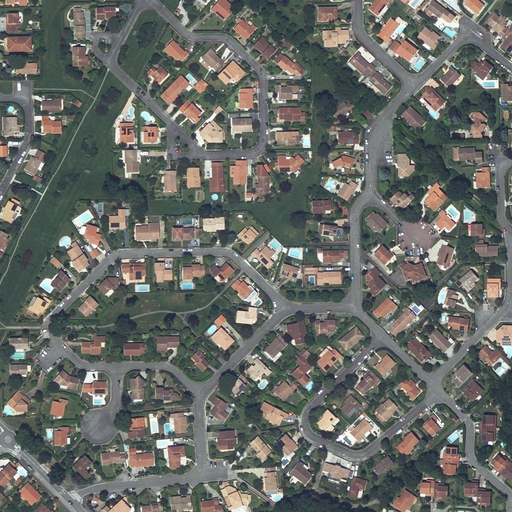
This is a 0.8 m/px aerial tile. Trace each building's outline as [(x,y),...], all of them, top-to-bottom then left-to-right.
[(225,18),(234,8),(224,0),(219,0),(213,8),(225,18)] [(371,10),(378,15),(389,0),(376,0),(373,4),(375,5),(371,10)] [(452,22),(455,17),(433,0),(432,0),(427,8),(432,11),(433,12),(440,17),(441,16),(449,21),(452,22)] [(477,0),(468,0),(465,4),(478,14),(484,5),(477,0)] [(105,16),(115,16),(115,7),(104,7),(105,8),(96,8),(96,19),(105,19),(105,18),(105,16)] [(336,18),(336,7),(318,8),(318,21),(325,20),(325,18),(336,18)] [(73,20),(75,20),(75,30),(75,38),(84,38),(84,19),(83,19),(83,12),(80,12),(80,8),(75,8),(75,12),(73,12),(73,20)] [(225,18),(213,8),(211,10),(223,20),(225,18)] [(432,11),(427,8),(424,12),(430,16),(433,12),(432,11)] [(6,32),(15,32),(15,27),(17,27),(20,27),(19,23),(18,23),(17,13),(8,13),(8,14),(8,18),(6,18),(6,32)] [(499,17),(494,13),(487,22),(493,27),(500,32),(499,33),(503,36),(508,30),(504,27),(507,23),(504,21),(499,17)] [(378,35),(383,39),(386,36),(389,38),(399,25),(391,18),(385,25),(387,26),(382,32),(381,31),(378,35)] [(241,20),(234,28),(241,35),(243,33),(247,38),(256,28),(252,25),(249,28),(241,20)] [(501,47),(509,53),(511,49),(511,27),(511,26),(508,30),(511,33),(501,47)] [(432,33),(425,27),(418,36),(425,42),(423,44),(429,49),(431,47),(434,49),(440,43),(437,40),(439,38),(432,33)] [(348,39),(348,31),(339,31),(335,31),(335,33),(332,33),(332,31),(326,31),(327,40),(325,40),(325,46),(336,45),(336,43),(345,42),(345,39),(348,39)] [(265,39),(262,36),(253,45),(253,46),(256,49),(257,48),(262,53),(268,58),(277,48),(275,46),(273,48),(264,40),(265,39)] [(30,37),(7,37),(7,51),(31,51),(30,37)] [(172,41),(165,48),(172,55),(176,60),(178,58),(181,61),(188,54),(185,51),(184,52),(172,41)] [(411,58),(417,50),(405,41),(397,51),(402,55),(403,55),(405,53),(406,54),(411,58)] [(84,48),(73,48),(73,66),(83,66),(83,57),(84,57),(84,48)] [(172,55),(165,48),(163,49),(170,56),(172,55)] [(214,52),(210,48),(201,57),(204,60),(209,65),(212,68),(212,67),(216,71),(223,63),(215,55),(213,53),(214,52)] [(370,63),(369,65),(359,56),(360,54),(358,52),(347,64),(353,70),(355,68),(361,73),(364,70),(369,74),(375,67),(370,63)] [(277,64),(284,56),(281,53),(274,61),(277,64)] [(305,70),(299,65),(297,67),(294,64),(284,56),(277,64),(284,69),(285,68),(287,70),(292,74),(293,72),(296,75),(301,75),(305,70)] [(16,73),(27,72),(27,74),(37,73),(37,63),(27,63),(16,64),(16,61),(8,61),(8,67),(16,67),(16,73)] [(232,61),(218,76),(226,83),(232,77),(236,81),(244,73),(241,70),(240,70),(235,66),(236,65),(232,61)] [(485,61),(483,63),(481,66),(478,64),(478,63),(475,61),(471,65),(472,66),(471,68),(477,72),(475,74),(483,80),(493,67),(485,61)] [(168,74),(160,66),(155,70),(152,67),(146,72),(150,76),(151,75),(152,74),(156,78),(155,79),(159,83),(168,74)] [(449,87),(461,75),(451,66),(449,69),(450,70),(441,79),(449,87)] [(377,72),(369,81),(384,94),(391,86),(382,78),(383,77),(377,72)] [(188,82),(181,75),(160,96),(167,103),(176,94),(182,88),(185,88),(188,85),(188,82)] [(194,87),(197,90),(203,84),(200,81),(194,87)] [(197,90),(199,93),(205,87),(203,84),(197,90)] [(275,92),(279,92),(280,92),(280,98),(298,98),(298,86),(287,86),(287,87),(280,87),(280,85),(275,85),(275,92)] [(445,102),(430,87),(422,96),(437,111),(445,102)] [(239,93),(239,108),(252,108),(252,102),(251,102),(251,93),(252,93),(252,88),(240,89),(240,93),(239,93)] [(176,94),(167,103),(169,105),(177,96),(176,94)] [(197,117),(201,113),(187,100),(186,101),(180,107),(184,111),(184,110),(191,116),(194,120),(197,117)] [(42,111),(61,110),(60,101),(52,102),(41,102),(42,111)] [(335,118),(349,110),(350,112),(355,108),(351,101),(346,104),(344,102),(330,110),(335,118)] [(426,122),(410,106),(402,114),(415,128),(417,126),(420,128),(426,122)] [(300,120),(300,108),(278,109),(278,119),(284,119),(292,119),(292,121),(300,120)] [(486,118),(480,112),(475,112),(470,116),(473,119),(475,119),(475,124),(473,124),(472,126),(472,130),(470,131),(474,134),(473,135),(470,135),(470,138),(482,137),(482,134),(481,133),(484,130),(484,128),(486,125),(485,124),(481,124),(481,121),(484,121),(486,118)] [(52,133),(61,132),(61,121),(52,122),(52,121),(48,121),(48,116),(41,116),(41,121),(42,121),(42,130),(52,130),(52,131),(52,133)] [(16,117),(6,117),(6,132),(3,132),(2,132),(2,136),(13,135),(13,132),(17,131),(17,125),(16,117)] [(251,119),(232,119),(232,129),(240,129),(240,128),(241,128),(241,131),(251,130),(251,119)] [(222,131),(222,130),(213,121),(210,124),(209,123),(199,134),(203,138),(204,137),(208,141),(219,141),(219,131),(222,131)] [(121,123),(121,128),(121,137),(120,137),(120,143),(133,142),(132,123),(121,123)] [(144,142),(156,142),(156,137),(155,132),(157,132),(157,128),(155,128),(155,126),(148,127),(148,126),(142,126),(142,132),(143,132),(144,142)] [(208,141),(204,137),(203,138),(208,142),(222,142),(222,131),(219,131),(219,141),(208,141)] [(276,132),(276,144),(287,144),(287,143),(295,143),(295,132),(276,132)] [(298,132),(295,132),(295,143),(287,143),(287,144),(299,144),(298,132)] [(338,143),(346,142),(354,142),(354,144),(358,143),(358,136),(354,137),(354,132),(338,132),(338,143)] [(466,159),(466,158),(459,158),(458,148),(458,147),(454,147),(454,160),(466,160),(466,159)] [(483,162),(482,152),(475,152),(475,148),(458,148),(459,158),(466,158),(466,159),(476,158),(476,162),(483,162)] [(25,169),(34,174),(41,161),(43,163),(45,159),(42,158),(44,153),(38,150),(34,158),(31,156),(25,169)] [(136,156),(136,154),(124,154),(124,163),(126,163),(126,156),(136,156)] [(414,170),(410,165),(409,159),(406,159),(405,154),(398,154),(398,166),(400,166),(400,168),(399,168),(399,176),(409,176),(414,170)] [(286,156),(278,156),(278,163),(274,163),(274,166),(277,169),(278,169),(279,171),(289,170),(289,173),(291,172),(293,171),(294,171),(304,161),(298,155),(294,159),(292,157),(286,156)] [(136,163),(136,156),(126,156),(126,163),(126,172),(138,172),(138,163),(136,163)] [(354,159),(343,156),(331,162),(335,168),(336,167),(341,164),(343,165),(349,167),(351,163),(353,163),(354,159)] [(245,184),(245,175),(245,170),(246,170),(246,166),(236,166),(233,166),(230,166),(230,175),(233,175),(233,184),(245,184)] [(258,192),(268,192),(268,176),(262,166),(256,166),(256,175),(258,176),(258,185),(258,191),(258,192)] [(222,167),(212,168),(212,179),(212,187),(222,187),(222,167)] [(482,172),(477,173),(477,188),(488,187),(488,180),(489,180),(489,167),(482,167),(482,172)] [(198,168),(187,168),(187,177),(190,177),(190,187),(199,187),(199,176),(198,176),(198,168)] [(175,191),(175,171),(166,171),(166,175),(164,175),(164,191),(175,191)] [(222,191),(222,187),(212,187),(212,179),(209,179),(210,191),(222,191)] [(345,182),(338,194),(347,199),(350,193),(353,188),(355,189),(357,185),(351,181),(349,185),(345,182)] [(448,197),(439,188),(440,186),(437,182),(429,190),(433,193),(431,195),(425,201),(429,205),(431,203),(434,207),(441,200),(443,202),(448,197)] [(403,209),(411,201),(407,198),(408,197),(405,193),(403,195),(400,192),(397,192),(391,199),(395,203),(396,202),(397,201),(400,204),(399,205),(403,209)] [(10,202),(8,201),(1,214),(4,215),(2,218),(11,223),(13,220),(11,219),(15,211),(18,206),(17,206),(19,202),(12,198),(10,202)] [(434,211),(443,202),(441,200),(434,207),(431,203),(429,205),(434,211)] [(312,212),(322,212),(322,210),(324,210),(330,209),(330,201),(311,201),(312,212)] [(442,209),(438,214),(442,217),(435,224),(441,230),(445,226),(449,230),(455,224),(445,214),(446,213),(442,209)] [(376,215),(373,212),(365,219),(368,222),(367,223),(370,226),(371,226),(374,227),(377,230),(379,232),(388,224),(381,217),(380,218),(378,216),(379,215),(377,213),(376,215)] [(109,229),(114,229),(114,227),(116,227),(125,227),(125,216),(109,216),(109,229)] [(224,229),(224,217),(215,218),(215,219),(203,219),(203,228),(206,228),(211,228),(211,231),(216,231),(216,229),(224,229)] [(156,238),(159,238),(158,223),(152,223),(148,223),(148,226),(141,226),(141,227),(135,227),(135,238),(142,238),(142,237),(144,237),(144,238),(151,238),(151,241),(156,241),(156,238)] [(323,224),(322,235),(329,235),(329,233),(335,234),(335,236),(339,237),(340,228),(336,228),(336,226),(323,224)] [(483,234),(483,224),(472,224),(472,235),(483,234)] [(97,227),(87,225),(84,235),(85,238),(88,239),(87,242),(95,244),(96,241),(98,241),(100,235),(95,233),(97,227)] [(248,244),(256,236),(249,229),(247,230),(245,227),(237,235),(240,238),(241,237),(245,240),(248,244)] [(193,228),(173,228),(173,240),(181,240),(181,239),(193,239),(193,231),(193,228)] [(488,246),(488,244),(484,244),(484,240),(476,240),(476,252),(481,252),(481,254),(487,254),(487,255),(498,255),(498,246),(490,246),(490,247),(488,247),(488,246)] [(79,271),(88,265),(87,265),(88,264),(86,261),(87,260),(75,242),(71,244),(73,248),(67,252),(71,257),(70,257),(73,261),(72,262),(75,267),(76,267),(79,270),(79,271)] [(438,256),(439,256),(441,257),(438,264),(447,267),(454,248),(442,244),(438,256)] [(393,256),(383,245),(374,254),(385,264),(393,256)] [(270,251),(265,246),(259,252),(256,249),(251,254),(255,257),(256,256),(261,262),(262,261),(269,267),(273,263),(269,259),(275,253),(272,249),(270,251)] [(89,252),(93,258),(100,254),(96,248),(89,252)] [(290,249),(288,256),(301,259),(303,252),(290,249)] [(343,250),(322,251),(322,252),(322,261),(330,261),(340,260),(339,258),(343,258),(343,257),(343,250)] [(60,263),(54,257),(50,261),(56,267),(60,263)] [(406,280),(411,278),(410,277),(415,275),(416,276),(418,275),(419,279),(426,277),(421,264),(415,266),(416,267),(413,268),(412,266),(409,264),(408,266),(403,261),(399,265),(400,267),(390,276),(400,287),(407,280),(406,280)] [(172,279),(172,270),(163,270),(163,268),(164,267),(164,263),(154,263),(154,268),(156,268),(156,273),(156,282),(163,281),(163,279),(172,279)] [(233,270),(226,263),(220,268),(217,268),(217,267),(214,264),(210,269),(211,270),(210,272),(215,277),(217,275),(219,277),(219,281),(223,281),(233,270)] [(144,264),(140,264),(140,265),(136,265),(136,267),(134,267),(129,267),(129,264),(121,264),(122,272),(129,272),(129,280),(133,280),(133,279),(142,278),(142,276),(145,275),(144,264)] [(299,269),(283,264),(280,275),(288,278),(288,276),(291,277),(296,278),(299,269)] [(182,267),(182,279),(192,279),(192,276),(200,276),(200,275),(200,273),(199,265),(191,265),(191,267),(182,267)] [(376,267),(372,271),(376,275),(377,276),(380,272),(376,267)] [(70,279),(61,270),(57,274),(59,275),(51,284),(59,292),(62,288),(65,284),(64,283),(65,282),(66,283),(70,279)] [(372,271),(371,270),(367,275),(368,277),(367,278),(369,281),(374,286),(371,288),(369,290),(375,296),(386,285),(377,276),(376,275),(372,271)] [(478,278),(471,270),(459,280),(459,279),(455,282),(459,287),(463,284),(468,290),(471,287),(469,286),(474,282),(478,278)] [(340,272),(322,272),(323,273),(317,273),(317,284),(323,284),(323,282),(329,282),(340,282),(340,272)] [(237,279),(231,286),(234,289),(235,288),(246,299),(250,294),(253,296),(256,293),(254,290),(252,291),(248,287),(242,281),(240,283),(237,279)] [(488,279),(488,296),(498,296),(498,289),(498,287),(500,287),(500,279),(488,279)] [(454,307),(458,295),(455,294),(456,291),(448,289),(447,288),(446,290),(448,290),(447,292),(449,293),(447,298),(449,298),(447,305),(454,307)] [(28,309),(37,315),(42,307),(44,308),(47,303),(49,304),(51,301),(44,297),(42,300),(38,297),(37,298),(34,296),(29,304),(30,305),(28,309)] [(98,304),(90,296),(85,301),(86,302),(84,304),(83,303),(78,309),(86,316),(98,304)] [(396,305),(388,297),(373,312),(378,317),(381,314),(384,317),(391,310),(396,305)] [(237,311),(236,322),(252,324),(252,320),(253,317),(256,318),(257,313),(256,313),(256,308),(249,307),(249,312),(237,311)] [(408,308),(391,326),(392,327),(390,329),(396,335),(398,333),(399,333),(404,327),(408,322),(409,323),(416,316),(408,308)] [(221,314),(215,320),(221,325),(226,320),(221,314)] [(452,317),(451,326),(460,327),(460,329),(459,330),(468,331),(469,319),(468,319),(469,317),(464,316),(464,318),(452,317)] [(306,337),(303,320),(297,322),(297,323),(286,325),(288,335),(290,335),(293,334),(294,339),(296,344),(305,342),(304,338),(306,337)] [(335,331),(335,320),(327,320),(327,323),(324,323),(319,323),(319,321),(315,321),(315,329),(319,329),(319,334),(327,333),(327,331),(335,331)] [(511,342),(511,325),(503,326),(497,331),(501,335),(501,337),(497,337),(497,342),(501,342),(502,342),(503,341),(507,341),(507,342),(511,342)] [(356,327),(338,341),(345,350),(356,342),(355,340),(362,335),(356,327)] [(225,350),(233,341),(228,336),(224,331),(220,328),(211,337),(214,340),(213,340),(218,345),(219,343),(225,350)] [(452,345),(437,329),(429,336),(440,348),(441,347),(446,351),(452,345)] [(91,342),(81,342),(81,353),(91,353),(96,353),(96,351),(100,351),(100,342),(105,342),(105,336),(96,336),(94,336),(94,344),(91,344),(91,342)] [(178,347),(178,337),(157,337),(157,350),(166,350),(166,347),(166,346),(174,346),(174,347),(178,347)] [(272,358),(287,343),(281,337),(278,340),(276,338),(270,345),(271,346),(265,352),(272,358)] [(422,362),(425,359),(423,356),(429,351),(415,337),(407,345),(413,350),(411,351),(422,362)] [(26,338),(9,338),(9,349),(26,348),(26,338)] [(131,355),(140,355),(140,353),(144,353),(144,344),(123,344),(123,353),(131,353),(131,355)] [(493,353),(486,345),(478,352),(492,366),(496,361),(495,359),(501,354),(496,349),(493,353)] [(337,359),(341,355),(334,349),(331,353),(324,346),(317,353),(321,357),(316,362),(325,371),(331,365),(329,363),(335,357),(337,359)] [(191,357),(196,361),(198,363),(196,365),(202,371),(209,364),(203,358),(205,356),(198,350),(191,357)] [(310,354),(306,350),(301,355),(303,356),(305,359),(310,354)] [(429,351),(423,356),(425,359),(426,360),(432,354),(429,351)] [(383,375),(395,363),(386,354),(382,359),(383,360),(379,364),(378,363),(374,367),(383,375)] [(507,360),(501,354),(495,359),(496,361),(501,357),(505,362),(507,360)] [(299,365),(291,373),(303,385),(309,380),(301,372),(304,370),(306,372),(309,369),(302,362),(306,359),(305,359),(303,356),(301,355),(300,356),(297,359),(296,360),(295,361),(299,365)] [(271,372),(257,358),(253,362),(256,364),(257,365),(254,368),(253,367),(252,365),(249,368),(251,371),(248,374),(254,380),(260,374),(261,375),(263,372),(267,376),(271,372)] [(302,362),(309,369),(312,366),(306,359),(302,362)] [(472,373),(464,364),(455,373),(458,377),(457,378),(453,382),(458,387),(472,373)] [(27,365),(10,365),(10,376),(19,376),(19,374),(19,372),(21,372),(21,374),(27,374),(27,365)] [(62,370),(52,381),(52,384),(60,386),(61,384),(67,386),(67,387),(76,389),(79,379),(70,377),(69,377),(68,377),(67,378),(66,377),(67,375),(62,370)] [(365,392),(372,385),(375,382),(377,384),(380,380),(371,370),(367,374),(368,375),(363,380),(358,385),(359,386),(361,389),(359,391),(362,394),(365,392)] [(236,396),(246,386),(244,384),(247,380),(241,374),(237,378),(238,379),(239,380),(234,386),(230,390),(236,396)] [(135,379),(130,379),(130,389),(132,389),(134,389),(134,392),(132,392),(132,393),(130,396),(132,399),(143,399),(143,389),(142,389),(142,386),(145,383),(138,376),(135,379)] [(408,381),(404,378),(398,385),(401,388),(402,387),(408,392),(406,394),(412,400),(419,393),(413,388),(414,386),(416,385),(410,379),(408,381)] [(483,390),(473,379),(462,390),(473,401),(483,390)] [(288,385),(284,381),(274,392),(277,395),(281,399),(285,396),(287,394),(288,396),(297,387),(297,386),(292,382),(292,381),(288,385)] [(93,394),(106,394),(106,382),(92,382),(92,384),(89,385),(89,392),(93,392),(93,394)] [(155,388),(155,399),(163,399),(163,400),(172,400),(172,399),(179,399),(179,396),(176,393),(173,393),(173,389),(166,389),(166,390),(163,390),(163,388),(155,388)] [(7,402),(16,411),(27,410),(27,407),(25,406),(27,405),(21,399),(24,397),(18,391),(7,402)] [(340,409),(348,417),(360,405),(355,401),(355,400),(351,395),(348,398),(349,400),(345,404),(340,409)] [(227,404),(215,396),(211,403),(215,406),(210,414),(218,419),(223,419),(227,413),(223,411),(227,404)] [(29,402),(24,397),(21,399),(27,405),(29,402)] [(59,402),(53,401),(50,414),(62,417),(65,404),(66,404),(67,400),(60,399),(59,402)] [(384,420),(385,421),(390,416),(389,415),(391,413),(397,407),(388,399),(382,405),(383,405),(377,412),(378,413),(384,420)] [(275,423),(279,425),(283,417),(286,419),(288,415),(263,402),(259,410),(266,414),(266,415),(276,421),(275,423)] [(377,412),(383,405),(382,405),(381,404),(375,410),(377,412)] [(336,419),(327,410),(321,415),(322,416),(324,418),(323,419),(322,418),(317,423),(324,431),(336,419)] [(175,433),(186,432),(185,427),(184,427),(184,425),(185,425),(184,417),(182,417),(182,413),(170,414),(171,418),(173,418),(175,433)] [(382,422),(384,420),(378,413),(376,416),(382,422)] [(430,418),(422,424),(433,436),(440,429),(434,422),(437,419),(433,414),(429,417),(430,418)] [(483,421),(482,428),(492,428),(492,424),(496,424),(496,419),(494,419),(494,415),(483,414),(483,421)] [(128,438),(145,436),(143,420),(135,421),(135,419),(130,419),(131,428),(132,427),(132,431),(128,432),(128,438)] [(373,427),(364,419),(350,433),(357,441),(363,435),(368,430),(369,431),(373,427)] [(60,431),(54,431),(54,444),(66,444),(66,431),(68,431),(68,427),(60,427),(60,431)] [(492,428),(482,428),(482,434),(482,441),(493,441),(493,437),(495,437),(495,432),(492,432),(492,428)] [(233,430),(219,431),(219,439),(220,439),(221,450),(233,449),(232,444),(232,438),(234,438),(233,430)] [(419,440),(412,432),(405,438),(406,439),(405,440),(406,441),(405,443),(403,441),(400,445),(401,446),(397,448),(402,454),(405,451),(409,448),(411,450),(414,448),(413,446),(419,440)] [(284,434),(275,442),(287,455),(296,448),(289,441),(290,441),(284,434)] [(270,451),(257,436),(249,443),(257,452),(258,453),(257,453),(257,454),(261,458),(262,458),(265,456),(270,451)] [(168,448),(170,468),(179,467),(178,457),(184,456),(183,446),(168,448)] [(457,460),(457,454),(458,447),(447,447),(447,451),(446,456),(448,456),(448,460),(457,460)] [(153,464),(152,453),(135,455),(135,452),(135,448),(129,449),(130,460),(134,460),(135,467),(139,467),(139,465),(144,465),(153,464)] [(119,451),(101,454),(102,465),(110,464),(110,462),(110,460),(114,460),(114,462),(120,461),(120,462),(125,461),(124,454),(119,455),(119,451)] [(258,453),(257,452),(255,454),(263,462),(267,458),(265,456),(262,458),(261,458),(257,454),(257,453),(258,453)] [(502,471),(508,465),(505,462),(506,461),(502,458),(498,454),(491,462),(495,466),(502,471)] [(92,462),(85,455),(81,459),(81,458),(73,466),(84,476),(88,472),(86,470),(84,468),(87,465),(88,466),(92,462)] [(395,465),(388,456),(384,459),(386,461),(382,464),(381,462),(377,465),(377,467),(374,470),(378,475),(382,472),(386,468),(387,470),(388,471),(395,465)] [(456,474),(457,460),(448,460),(447,464),(446,464),(445,469),(445,473),(456,474)] [(297,462),(289,473),(292,475),(304,485),(311,476),(304,470),(306,468),(297,462)] [(1,474),(0,475),(0,484),(2,487),(8,481),(17,472),(9,464),(2,471),(3,473),(2,474),(1,474)] [(347,478),(349,471),(338,467),(335,466),(329,464),(327,472),(329,472),(332,473),(331,476),(336,478),(340,479),(341,476),(347,478)] [(508,465),(502,471),(511,479),(511,466),(511,467),(508,465)] [(265,490),(277,490),(277,489),(276,477),(276,472),(264,473),(265,490)] [(14,483),(17,485),(24,478),(21,475),(14,483)] [(363,489),(366,481),(353,477),(348,495),(356,497),(359,488),(363,489)] [(2,487),(5,489),(10,483),(8,481),(2,487)] [(27,482),(19,490),(22,493),(33,504),(41,496),(36,492),(32,488),(33,487),(27,482)] [(421,482),(420,493),(426,493),(426,491),(430,491),(430,493),(434,494),(434,487),(435,485),(431,484),(431,483),(426,482),(421,482)] [(478,493),(478,491),(478,489),(479,483),(472,483),(465,482),(465,493),(469,494),(469,496),(474,496),(474,492),(478,493)] [(438,487),(434,487),(434,494),(434,496),(438,496),(438,494),(442,494),(442,496),(447,497),(448,486),(443,486),(438,485),(438,487)] [(247,495),(247,494),(240,494),(238,494),(237,494),(236,492),(235,489),(228,486),(224,488),(227,495),(231,506),(228,507),(229,509),(231,508),(231,509),(233,509),(237,507),(235,503),(240,501),(246,502),(246,501),(247,495)] [(41,496),(33,487),(32,488),(36,492),(41,496)] [(398,503),(396,507),(404,511),(406,509),(410,504),(412,505),(416,498),(405,490),(401,497),(398,497),(395,501),(398,503)] [(486,502),(490,503),(491,492),(485,491),(478,491),(478,493),(478,496),(478,500),(482,500),(481,504),(486,505),(486,502)] [(33,504),(22,493),(20,495),(26,500),(32,505),(33,504)] [(178,496),(170,497),(171,509),(177,509),(177,511),(183,510),(183,508),(187,508),(187,506),(191,505),(190,495),(186,496),(186,497),(180,498),(178,498),(178,496)] [(125,497),(122,500),(123,501),(118,506),(117,504),(114,507),(112,508),(110,510),(106,506),(101,510),(102,511),(125,511),(130,509),(129,502),(125,497)] [(214,500),(200,502),(201,511),(223,511),(221,505),(218,506),(217,498),(213,499),(214,500)] [(42,503),(34,511),(50,511),(51,511),(42,503)] [(150,506),(141,507),(141,511),(157,511),(161,510),(161,503),(156,503),(156,505),(150,506)]
